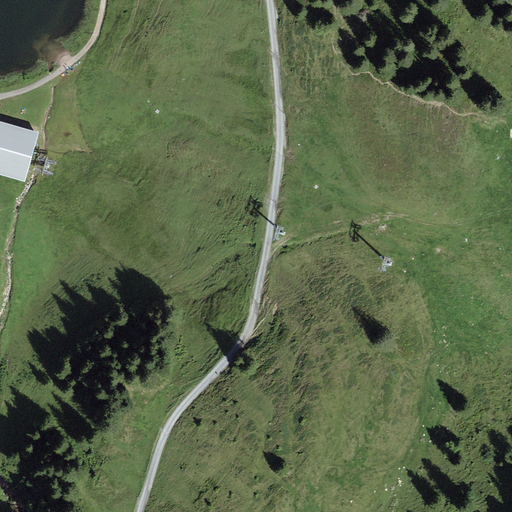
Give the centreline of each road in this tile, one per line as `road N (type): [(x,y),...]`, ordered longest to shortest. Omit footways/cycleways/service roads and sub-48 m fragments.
road 1 (track): [(267,0),(277,163),(251,320),(172,415),(138,511)]
road 2 (track): [(0,96),(77,56),(93,33),(100,0)]
